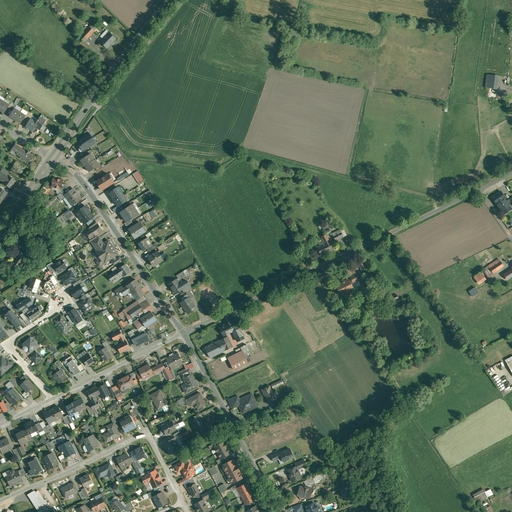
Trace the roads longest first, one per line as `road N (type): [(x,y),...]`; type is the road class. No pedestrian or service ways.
road 1 (unclassified): [(478,190),(183,332)]
road 2 (residential): [(0,501),(143,435),(182,501)]
road 3 (residential): [(183,332),(93,197),(52,157)]
road 4 (residential): [(278,511),(183,332)]
road 5 (secondary): [(52,157),(170,0)]
road 6 (unclassified): [(183,332),(51,398)]
road 7 (residential): [(51,398),(9,344),(61,301)]
